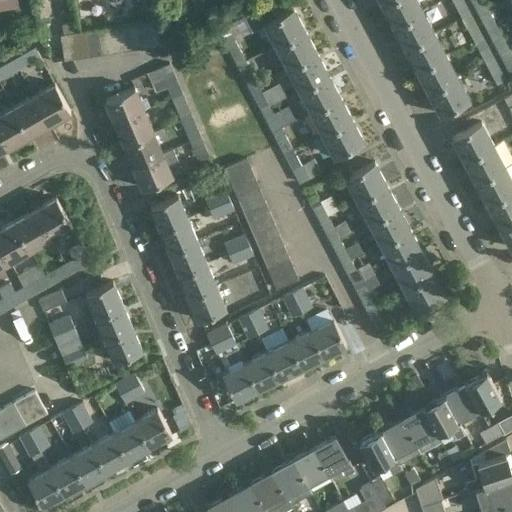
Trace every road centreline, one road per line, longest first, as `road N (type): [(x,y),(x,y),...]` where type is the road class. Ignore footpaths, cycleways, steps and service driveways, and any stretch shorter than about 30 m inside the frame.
road 1 (residential): [(218,452),(101,179),(86,167),(51,164),(0,192)]
road 2 (residential): [(336,0),(496,307)]
road 3 (residential): [(218,452),(496,307)]
